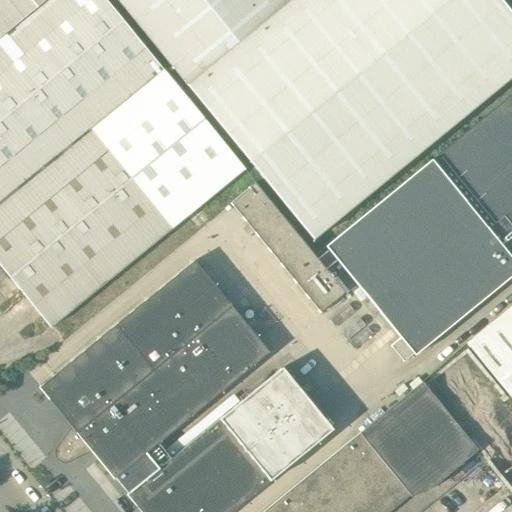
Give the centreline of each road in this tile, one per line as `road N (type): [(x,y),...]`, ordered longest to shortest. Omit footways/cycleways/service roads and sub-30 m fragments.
road 1 (unknown): [(0,400),(178,256),(197,249),(246,265),(369,405)]
road 2 (unknown): [(369,405),(511,275)]
road 3 (unknown): [(235,511),(369,405)]
road 4 (unknown): [(0,408),(92,511)]
